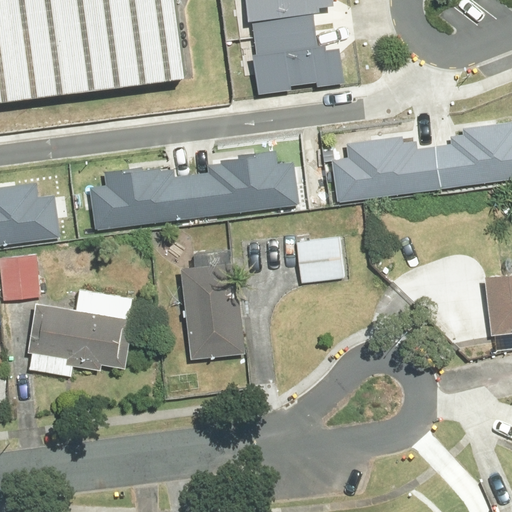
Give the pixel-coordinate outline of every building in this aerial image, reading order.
[(0,0),(0,93),(196,71),(188,0),(0,0)] [(254,0),(263,90),(309,86),(308,76),(325,75),(326,80),(356,78),(353,50),(325,52),(321,11),(344,9),(343,0),(254,0)] [(345,160),(330,162),(335,189),(346,187),(349,204),(511,178),(511,118),(447,129),(449,146),(412,152),(409,134),(342,145),(345,160)] [(102,189),(88,191),(92,218),(103,216),(105,233),(314,206),(308,164),(288,167),(286,150),(205,161),(207,178),(170,183),(168,165),(100,174),(102,189)] [(0,246),(74,237),(68,196),(48,198),(46,182),(0,187),(0,246)] [(344,235),(298,241),(304,284),(350,278),(344,235)] [(39,253),(0,257),(5,299),(43,295),(39,253)] [(240,257),(182,263),(192,359),(251,352),(240,257)] [(511,271),(487,274),(494,334),(511,331),(511,271)] [(80,306),(38,300),(31,351),(35,352),(32,368),(74,374),(75,365),(85,366),(87,359),(129,365),(139,296),(82,288),(80,306)]
